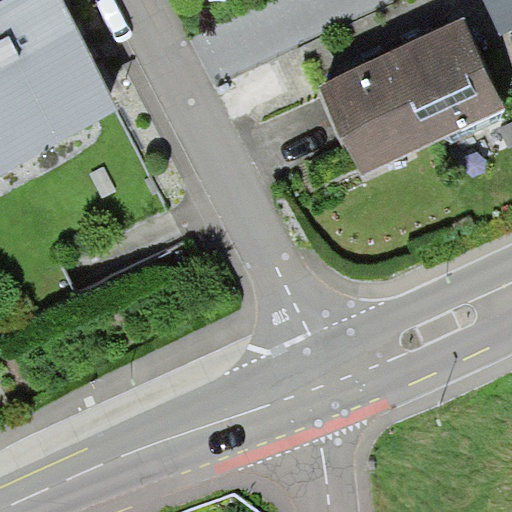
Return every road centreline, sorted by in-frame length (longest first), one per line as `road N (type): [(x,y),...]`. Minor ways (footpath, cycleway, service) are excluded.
road 1 (residential): [(132,0),(323,375)]
road 2 (secondary): [(323,375),(0,510)]
road 3 (secondary): [(511,284),(323,375)]
road 4 (residential): [(339,511),(323,375)]
